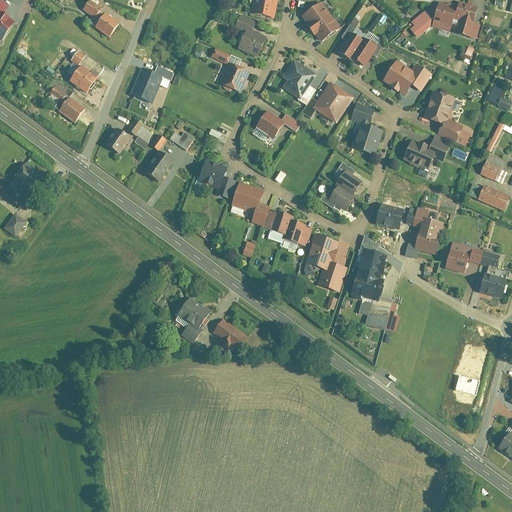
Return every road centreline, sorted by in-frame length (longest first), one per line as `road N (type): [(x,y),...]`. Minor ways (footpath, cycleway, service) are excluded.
road 1 (tertiary): [(468,459),(76,165)]
road 2 (residential): [(285,35),(234,136),(239,165),(328,226),(352,228),(396,125),(392,109)]
road 3 (residential): [(152,0),(76,165)]
road 4 (residential): [(510,332),(468,459)]
road 5 (residential): [(392,109),(285,35)]
road 6 (residential): [(510,332),(400,269)]
